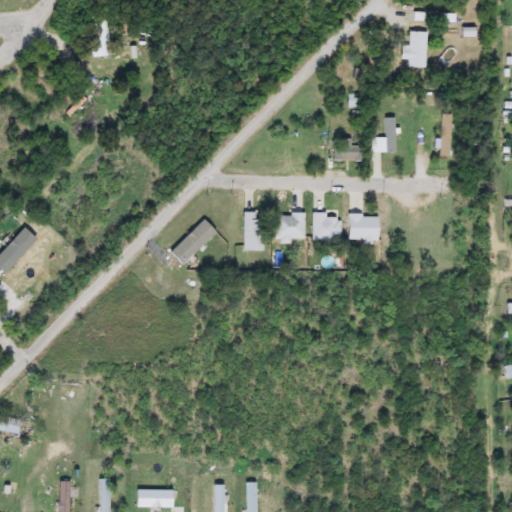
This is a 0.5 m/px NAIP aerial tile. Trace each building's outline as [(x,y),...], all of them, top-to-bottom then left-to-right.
[(425,68),(406,68),(406,32),(425,32),(425,68)] [(454,115),(454,155),(438,155),(438,115),(454,115)] [(382,118),(394,118),(394,152),(382,152),(382,118)] [(351,145),(360,145),(360,161),(333,161),(333,138),(351,138),(351,145)] [(241,250),(241,212),(258,212),(258,250),(241,250)] [(303,213),(303,242),(272,242),(272,213),(303,213)] [(310,215),(338,215),(338,241),(310,241),(310,215)] [(376,215),(376,242),(345,242),(345,215),(376,215)] [(0,418),(18,421),(15,435),(0,432),(0,418)] [(133,508),(133,490),(170,490),(170,508),(133,508)]
